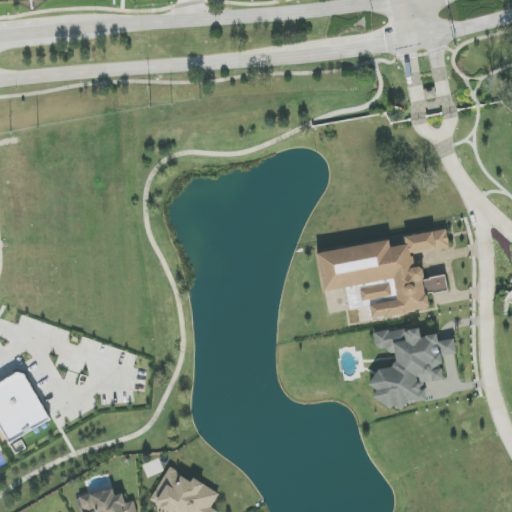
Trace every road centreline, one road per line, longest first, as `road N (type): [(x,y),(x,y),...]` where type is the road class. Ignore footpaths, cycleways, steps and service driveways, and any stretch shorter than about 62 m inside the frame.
road 1 (residential): [(482,213),(488,364),(511,443),(494,217),(482,213)]
road 2 (secondary): [(0,80),(323,54)]
road 3 (secondary): [(387,0),(85,29)]
